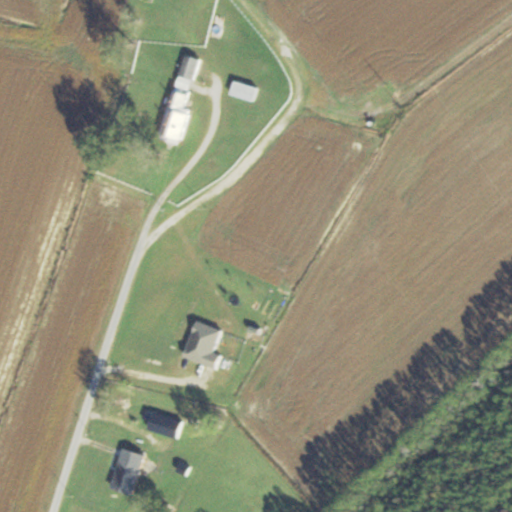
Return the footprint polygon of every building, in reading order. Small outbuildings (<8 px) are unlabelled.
[(163,138),(180,143),(205,59),(188,54),(163,138)] [(256,101),(260,87),(237,80),(233,94),(256,101)] [(200,304),(191,300),(174,340),(183,343),(200,304)] [(183,421),(156,411),(150,429),(177,439),(183,421)] [(114,489),(136,495),(147,454),(125,448),(114,489)]
